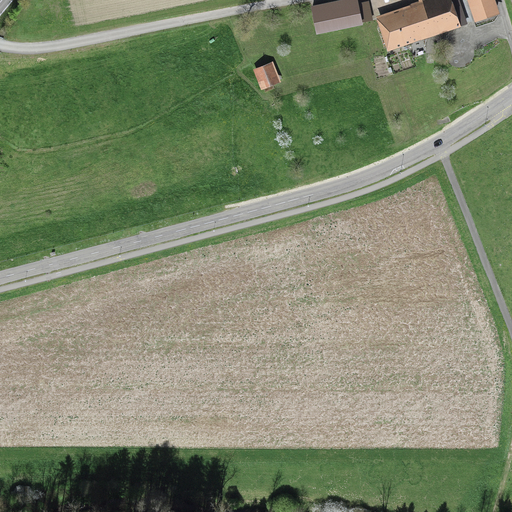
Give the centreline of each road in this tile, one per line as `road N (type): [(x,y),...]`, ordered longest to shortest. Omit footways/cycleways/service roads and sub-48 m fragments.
road 1 (unclassified): [(0,277),(377,176),(439,145),(511,92)]
road 2 (unclassified): [(283,0),(49,47),(0,44)]
road 3 (track): [(439,145),(511,329)]
